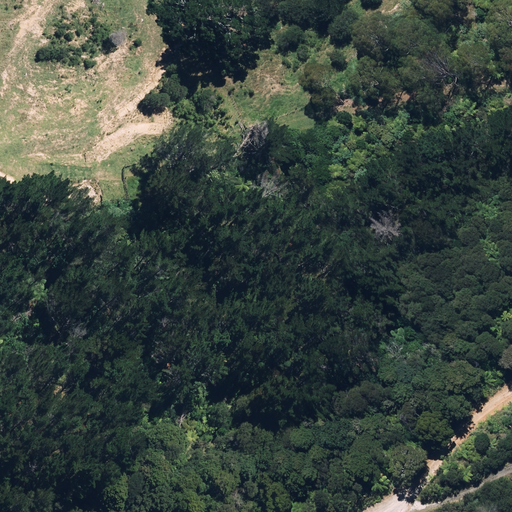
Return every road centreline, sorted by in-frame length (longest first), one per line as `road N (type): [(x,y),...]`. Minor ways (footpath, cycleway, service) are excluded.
road 1 (track): [(511,386),(449,438),(389,509)]
road 2 (track): [(389,509),(451,500),(511,473)]
